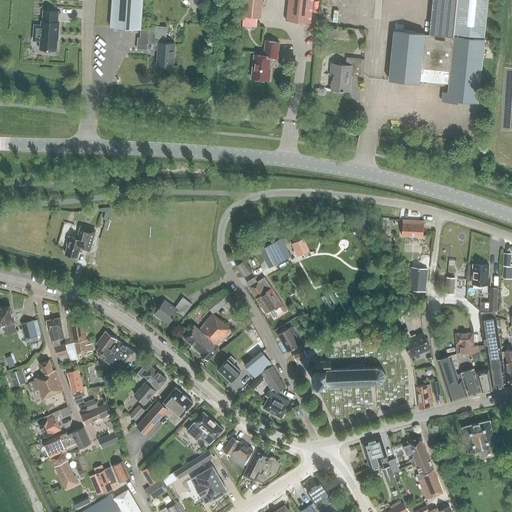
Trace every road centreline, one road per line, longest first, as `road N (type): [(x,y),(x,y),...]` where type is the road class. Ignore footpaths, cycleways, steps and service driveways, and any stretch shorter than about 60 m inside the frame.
road 1 (secondary): [(511,216),(318,165),(169,149),(0,144)]
road 2 (unclassified): [(313,448),(260,430),(90,301),(36,286)]
road 3 (residential): [(324,445),(221,255),(224,219),(244,200)]
road 4 (residential): [(511,238),(373,200),(301,192),(244,200)]
road 5 (residential): [(36,286),(78,423)]
